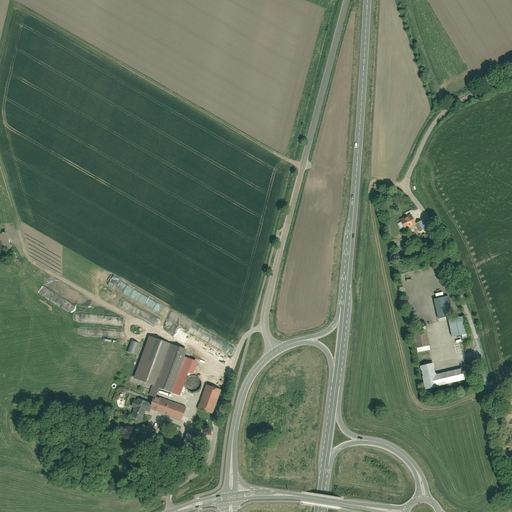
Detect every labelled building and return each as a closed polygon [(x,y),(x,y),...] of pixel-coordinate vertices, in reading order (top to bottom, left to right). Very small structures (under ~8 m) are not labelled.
[(415,224),(411,215),(401,220),(405,229),(415,224)] [(11,245),(7,232),(0,234),(0,237),(3,248),(11,245)] [(448,295),(434,298),(439,319),(447,317),(448,320),(454,319),(448,295)] [(466,334),(462,317),(454,319),(448,320),(447,320),(452,337),(466,334)] [(417,349),(429,346),(426,329),(413,332),(417,349)] [(156,395),(159,387),(172,391),(186,347),(148,335),(133,379),(152,385),(148,395),(153,397),(152,399),(149,408),(182,419),(187,405),(156,395)] [(436,375),(434,363),(420,366),(426,391),(465,382),(463,370),(436,375)] [(175,391),(180,393),(187,372),(181,371),(175,391)] [(185,385),(186,387),(188,389),(191,391),(194,391),(197,390),(199,389),(200,387),(201,384),(201,381),(200,379),(198,377),(196,376),(193,375),(190,376),(188,377),(186,379),(185,382),(185,385)] [(222,390),(206,385),(198,409),(214,414),(222,390)] [(149,408),(152,399),(141,395),(139,399),(138,398),(137,401),(134,400),(131,407),(134,408),(131,417),(142,421),(146,410),(148,411),(149,408)] [(153,429),(141,425),(136,441),(148,445),(153,429)] [(194,452),(198,436),(187,433),(182,449),(194,452)]
